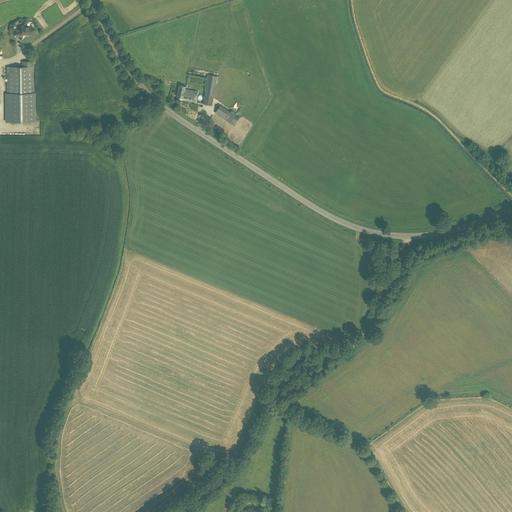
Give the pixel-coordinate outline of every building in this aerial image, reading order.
[(16,37),(22,37),(22,35),(32,34),(32,27),(22,27),(22,30),(16,31),(16,37)] [(33,93),(33,62),(22,62),(22,67),(7,67),(7,93),(5,93),(5,122),(36,122),(35,93),(33,93)] [(224,92),(227,68),(221,67),(218,85),(220,85),(218,94),(222,95),(223,92),(224,92)] [(216,86),(218,76),(207,74),(205,84),(207,84),(203,104),(211,105),(215,85),(216,86)] [(177,97),(183,98),(183,100),(196,103),(198,92),(185,89),(186,86),(179,85),(177,97)] [(231,112),(220,105),(215,113),(234,126),(239,118),(235,115),(237,113),(232,110),(231,112)]
